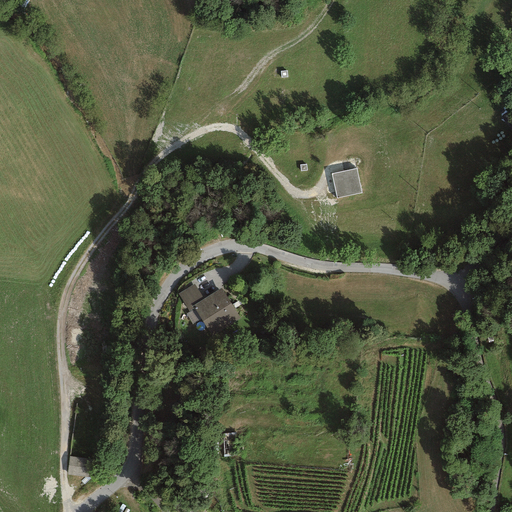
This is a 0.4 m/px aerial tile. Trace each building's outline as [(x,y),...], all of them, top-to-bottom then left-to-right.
[(357,168),(331,174),(336,198),(362,193),(357,168)] [(192,306),(203,299),(193,284),(178,293),(189,311),(193,308),(192,306)] [(240,319),(221,288),(203,299),(192,306),(193,308),(201,320),(211,337),(240,319)] [(193,325),(201,320),(193,308),(189,311),(185,313),(193,325)] [(94,460),(69,456),(66,474),(91,478),(94,460)]
